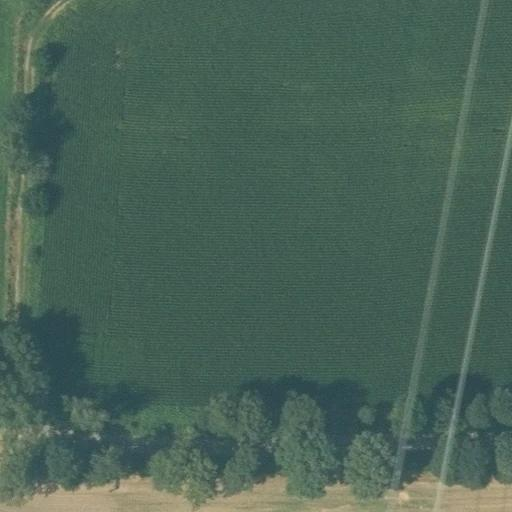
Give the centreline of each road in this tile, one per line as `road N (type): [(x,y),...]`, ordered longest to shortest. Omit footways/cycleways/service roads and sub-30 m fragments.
road 1 (residential): [(0,416),(65,430),(511,433)]
road 2 (track): [(17,421),(28,47),(42,0)]
